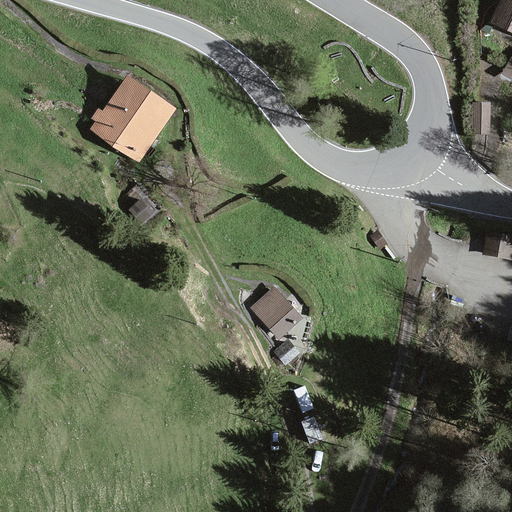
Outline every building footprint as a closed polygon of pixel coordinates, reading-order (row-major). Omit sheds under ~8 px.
[(511,3),(505,0),(502,0),(490,26),(511,36),(511,3)] [(174,107),(130,78),(96,129),(139,158),(174,107)] [(511,109),(511,105),(474,103),(472,139),(510,141),(511,109)] [(511,259),(511,253),(511,242),(488,237),(484,253),(511,259)] [(301,320),(275,288),(251,308),(277,339),(301,320)]
